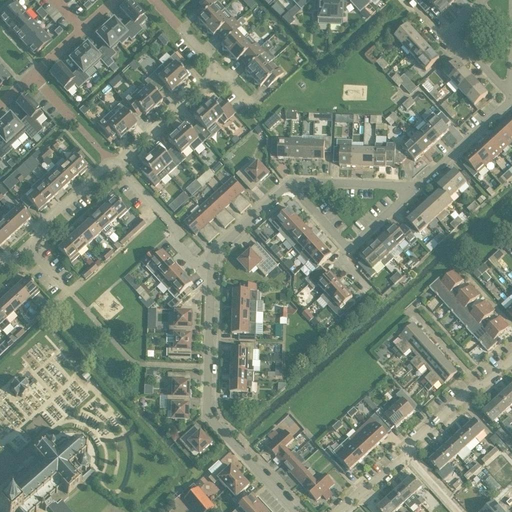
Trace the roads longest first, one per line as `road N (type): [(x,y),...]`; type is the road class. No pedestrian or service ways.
road 1 (residential): [(294,511),(207,414),(210,268)]
road 2 (residential): [(336,511),(511,358)]
road 3 (residential): [(116,165),(193,261),(210,268)]
road 4 (residential): [(116,165),(217,67)]
road 5 (residential): [(409,191),(511,98)]
road 6 (residential): [(27,246),(48,218),(116,165)]
road 7 (residential): [(290,187),(304,181),(409,191)]
